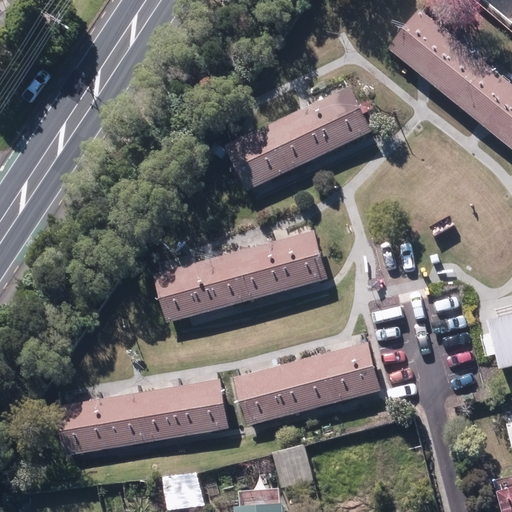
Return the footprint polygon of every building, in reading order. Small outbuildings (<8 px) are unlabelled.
[(390,50),(511,147),(511,87),(420,13),(390,50)] [(227,148),(248,192),(372,134),(351,90),(227,148)] [(210,152),(223,161),(228,153),(215,144),(210,152)] [(158,277),(171,323),(329,281),(316,234),(158,277)] [(511,317),(488,323),(500,370),(511,367),(511,317)] [(369,346),(236,381),(249,427),(381,392),(369,346)] [(58,409),(66,458),(230,430),(222,382),(58,409)] [(500,406),(506,427),(511,424),(511,404),(511,402),(500,406)] [(273,455),(282,488),(311,480),(307,465),(309,464),(305,447),(273,455)] [(164,481),(167,504),(202,499),(199,476),(164,481)] [(511,511),(511,482),(502,485),(504,491),(497,493),(501,511),(511,511)]
